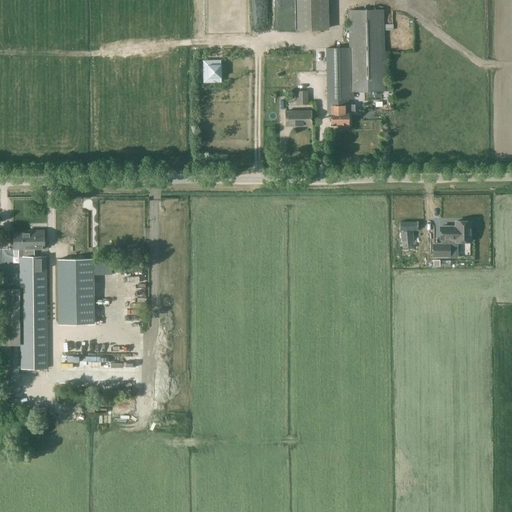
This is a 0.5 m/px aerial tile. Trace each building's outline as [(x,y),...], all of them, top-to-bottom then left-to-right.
[(296,0),(298,30),(326,29),(324,0),(296,0)] [(355,105),(348,105),(348,91),(384,91),(383,10),(348,11),(349,47),(326,48),(327,109),(330,109),(330,125),(349,125),(349,112),(355,112),(355,105)] [(218,65),(206,65),(205,79),(218,79),(218,65)] [(297,104),(308,104),(308,91),(297,92),(297,104)] [(286,126),(310,125),(311,125),(311,111),(286,111),(286,126)] [(413,248),(413,231),(418,231),(418,206),(406,207),(406,221),(400,221),(401,248),(413,248)] [(455,226),(441,227),(441,239),(442,239),(442,244),(433,244),(434,257),(449,257),(448,241),(471,241),(470,221),(455,221),(455,226)] [(20,289),(14,289),(0,288),(0,345),(21,345),(21,369),(47,369),(47,257),(34,257),(34,249),(44,249),(44,231),(34,231),(34,233),(14,233),(14,249),(22,249),(22,257),(20,257),(20,289)] [(94,324),(94,300),(94,260),(58,260),(58,324),(94,324)]
